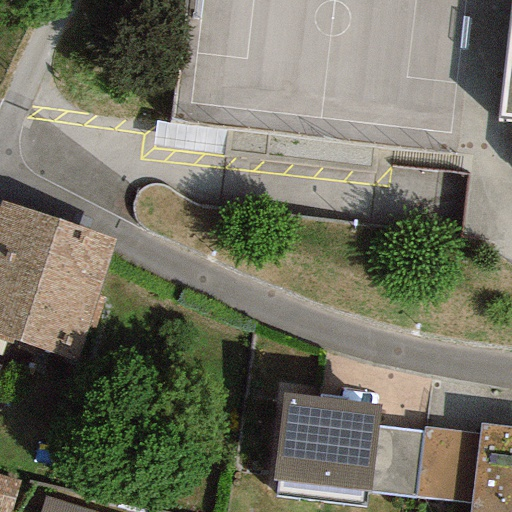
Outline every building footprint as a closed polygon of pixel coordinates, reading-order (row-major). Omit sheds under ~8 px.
[(511,0),(507,0),(495,124),(511,125),(511,0)] [(113,238),(0,201),(0,336),(73,360),(113,238)] [(379,405),(281,394),(271,480),(368,493),(376,428),(379,405)] [(511,511),(511,428),(479,425),(478,434),(470,506),(469,511),(511,511)] [(470,506),(478,434),(421,427),(421,434),(413,499),(470,506)] [(413,499),(421,434),(376,428),(368,493),(413,499)] [(7,511),(15,483),(0,478),(0,511),(7,511)] [(93,511),(43,497),(38,511),(93,511)]
